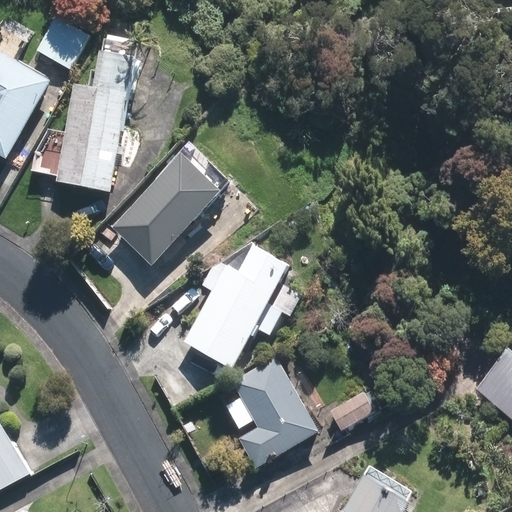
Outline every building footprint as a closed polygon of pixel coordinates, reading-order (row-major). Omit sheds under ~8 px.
[(91,40),(63,25),(48,53),(76,68),(91,40)] [(0,146),(16,156),(55,89),(0,57),(0,146)] [(113,102),(89,97),(70,180),(118,191),(144,76),(120,70),(113,102)] [(191,164),(126,232),(162,266),(227,198),(191,164)] [(238,275),(196,341),(240,369),(300,276),(271,258),(254,285),(238,275)] [(291,361),(250,384),(274,429),(252,441),(265,463),(328,429),(291,361)] [(511,364),(491,388),(511,407),(511,364)] [(395,374),(335,411),(353,440),(413,404),(395,374)] [(0,493),(29,478),(0,422),(0,493)] [(409,511),(412,507),(376,483),(355,511),(409,511)]
